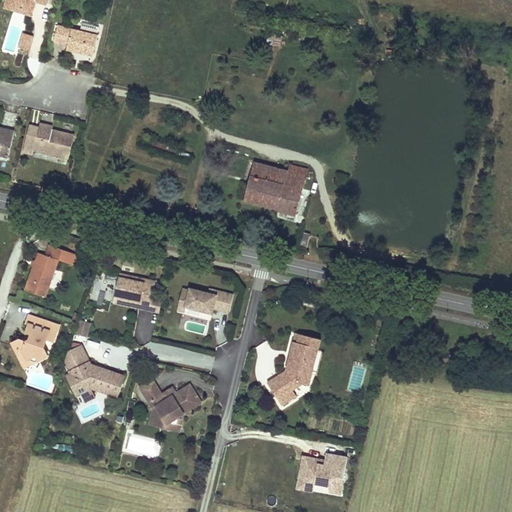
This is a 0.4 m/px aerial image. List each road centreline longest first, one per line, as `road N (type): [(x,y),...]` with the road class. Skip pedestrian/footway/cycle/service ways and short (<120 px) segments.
road 1 (secondary): [(263,259),(0,200)]
road 2 (secondary): [(263,259),(511,314)]
